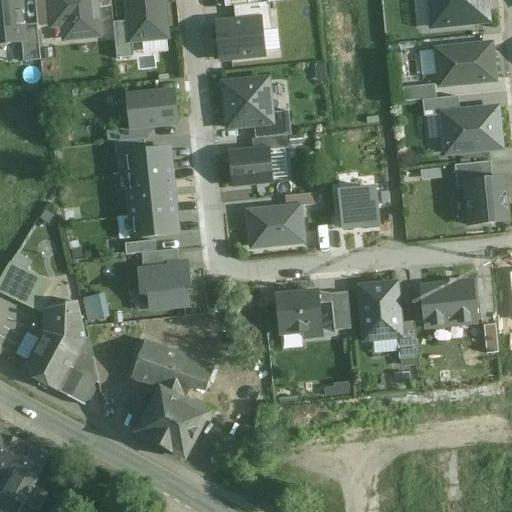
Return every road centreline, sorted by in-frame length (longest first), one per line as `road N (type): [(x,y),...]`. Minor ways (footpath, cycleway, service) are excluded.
road 1 (residential): [(187,0),(221,267),(242,273),(511,247)]
road 2 (tertiary): [(0,390),(215,511)]
